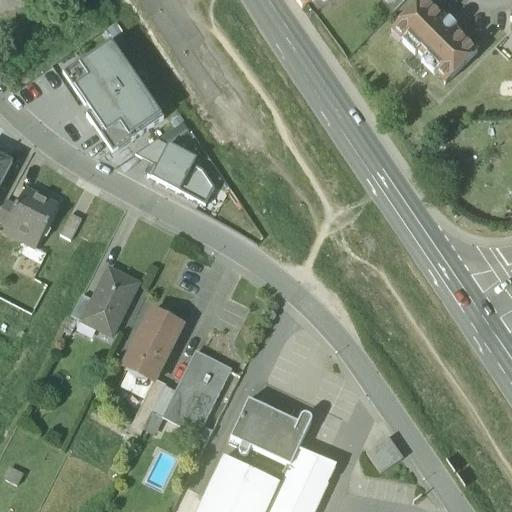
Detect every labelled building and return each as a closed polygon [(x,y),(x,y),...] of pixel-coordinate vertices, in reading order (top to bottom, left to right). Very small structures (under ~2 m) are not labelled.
[(315,0),(293,0),(302,11),(315,0)] [(446,26),(423,3),(391,35),(415,58),(418,55),(424,62),(421,65),(444,88),(476,56),(454,34),(456,32),(448,24),(446,26)] [(41,5),(29,13),(37,26),(35,27),(41,36),(55,27),(41,5)] [(110,157),(163,123),(111,44),(62,76),(89,117),(85,119),(110,157)] [(134,159),(159,171),(170,150),(157,144),(134,159)] [(191,170),(195,163),(170,150),(159,171),(153,182),(178,195),(179,194),(191,170)] [(0,159),(0,187),(12,165),(0,159)] [(202,176),(191,170),(179,194),(205,208),(213,192),(202,176)] [(57,210),(26,194),(18,210),(16,209),(7,229),(3,235),(36,252),(49,226),(57,210)] [(6,204),(0,215),(0,225),(7,229),(16,209),(6,204)] [(90,217),(79,239),(89,245),(100,223),(90,217)] [(93,303),(82,325),(112,339),(138,287),(108,272),(93,303)] [(83,298),(72,320),(82,325),(93,303),(83,298)] [(152,314),(123,372),(128,374),(128,376),(136,384),(147,386),(148,384),(153,387),(155,384),(182,329),(177,327),(177,325),(169,317),(158,315),(157,317),(152,314)] [(176,396),(163,421),(164,422),(198,439),(231,376),(195,358),(176,396)] [(136,384),(128,376),(120,390),(144,403),(153,387),(148,384),(147,386),(136,384)] [(144,403),(129,434),(140,439),(151,417),(165,390),(165,389),(155,384),(153,387),(144,403)] [(165,390),(151,417),(163,422),(164,422),(163,421),(176,396),(165,390)] [(297,426),(247,403),(230,442),(241,447),(239,451),(239,453),(239,455),(241,457),(242,457),(244,457),(246,457),(248,455),(250,451),(287,468),(290,470),(298,453),(307,433),(312,422),(311,419),(303,415),(301,416),(297,426)] [(387,442),(366,457),(380,478),(401,463),(387,442)] [(290,470),(271,511),(315,511),(335,470),(328,467),(298,453),(290,470)] [(269,483),(223,461),(199,511),(271,511),(290,470),(287,468),(284,474),(283,474),(281,477),(273,474),(269,483)] [(22,476),(10,470),(4,483),(16,489),(22,476)]
